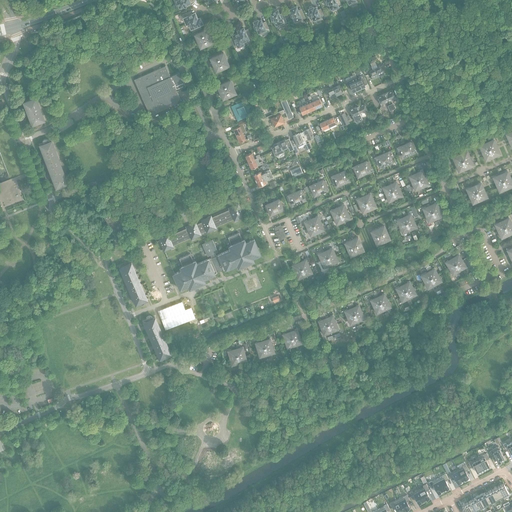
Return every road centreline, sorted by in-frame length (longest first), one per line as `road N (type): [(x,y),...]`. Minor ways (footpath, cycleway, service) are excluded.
road 1 (residential): [(201,376),(211,347),(369,289),(467,233)]
road 2 (track): [(354,428),(484,354),(504,334),(498,303)]
road 3 (residential): [(286,218),(300,250),(445,187)]
road 4 (residential): [(105,258),(207,202),(218,159),(211,136)]
road 5 (residential): [(231,153),(398,78)]
road 6 (residential): [(49,200),(211,136)]
road 7 (residential): [(26,138),(175,56)]
road 8 (residential): [(286,218),(431,155)]
road 9 (track): [(222,511),(354,428)]
road 10 (residential): [(116,383),(159,482),(143,511)]
road 11 (residential): [(0,432),(116,383)]
road 12 (residential): [(213,110),(163,0)]
